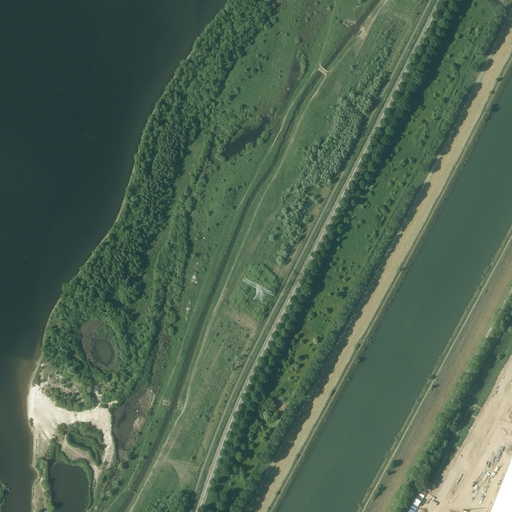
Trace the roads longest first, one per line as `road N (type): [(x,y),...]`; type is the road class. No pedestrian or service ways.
road 1 (tertiary): [(198,511),(252,370),(441,0)]
road 2 (unclassified): [(246,511),(511,11)]
road 3 (unclassified): [(391,511),(511,287)]
